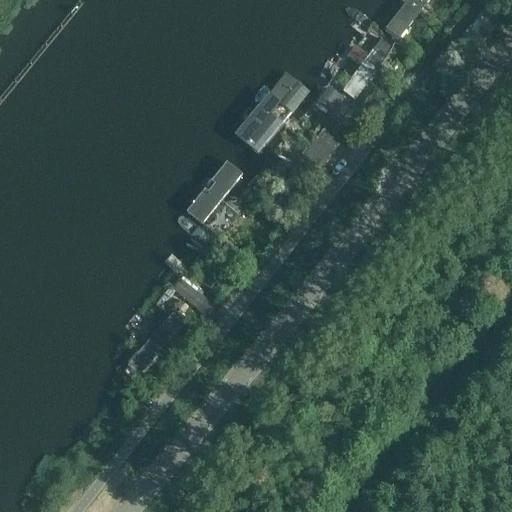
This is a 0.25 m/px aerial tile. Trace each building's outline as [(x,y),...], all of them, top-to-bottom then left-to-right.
[(407,0),(385,29),(400,40),(431,0),(407,0)] [(381,39),(342,91),(355,101),(394,48),(381,39)] [(285,70),(232,135),(259,158),(311,91),(285,70)] [(329,86),(313,105),(317,108),(329,117),(345,98),(332,88),(329,86)] [(324,163),(342,141),(326,128),(308,151),(324,163)] [(243,174),(226,160),(185,212),(202,227),(243,174)] [(154,239),(61,349),(120,399),(209,288),(154,239)]
